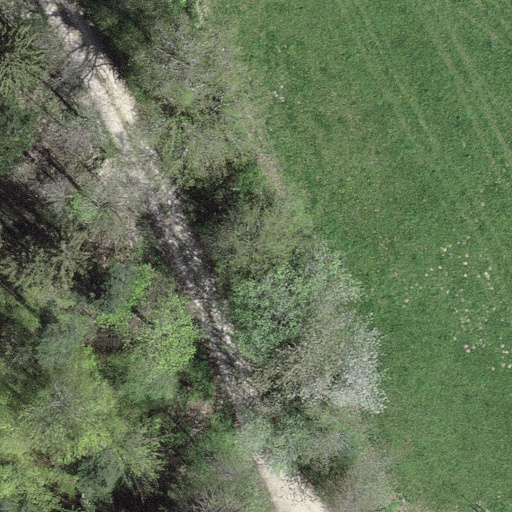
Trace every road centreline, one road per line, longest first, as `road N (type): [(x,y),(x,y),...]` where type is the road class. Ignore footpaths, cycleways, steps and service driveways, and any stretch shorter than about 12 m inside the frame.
road 1 (track): [(306,511),(255,427),(166,209),(51,0)]
road 2 (track): [(0,312),(235,511)]
